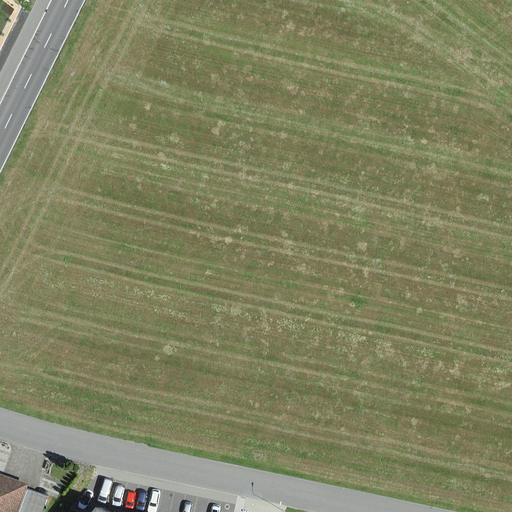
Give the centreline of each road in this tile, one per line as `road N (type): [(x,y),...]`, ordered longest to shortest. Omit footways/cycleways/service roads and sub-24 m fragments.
road 1 (secondary): [(388,511),(0,423)]
road 2 (primary): [(69,0),(0,140)]
